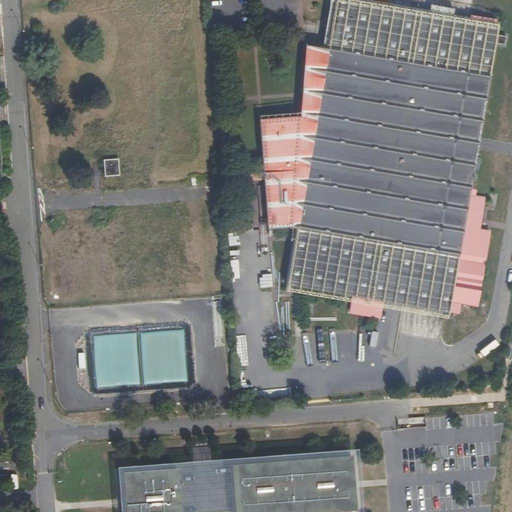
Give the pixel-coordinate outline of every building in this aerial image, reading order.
[(459,10),(458,18),(326,2),(323,25),(320,47),(323,47),(311,117),(304,117),(304,119),(295,119),(262,122),(274,233),(292,231),(285,285),(352,296),(351,312),(377,317),(379,301),(445,310),(446,307),(446,298),(457,300),(474,301),(485,225),(475,223),(476,210),(460,209),(465,176),(484,37),(485,32),(487,14),(459,10)] [(485,32),(484,37),(489,37),(489,40),(498,41),(499,29),(489,29),(489,32),(485,32)] [(300,45),(295,119),(304,119),(304,117),(311,117),(323,47),(320,47),(300,45)] [(268,233),(274,233),(262,122),(253,123),(260,175),(262,184),(268,233)] [(102,161),(103,179),(115,178),(114,161),(102,161)] [(262,184),(260,175),(248,177),(249,185),(262,184)] [(460,209),(476,210),(478,190),(470,189),(471,177),(465,176),(460,209)] [(490,225),(485,225),(474,301),(478,302),(490,225)] [(247,234),(247,226),(227,226),(227,235),(247,234)] [(459,301),(457,300),(446,298),(446,307),(448,308),(449,309),(451,310),(454,310),(456,310),(458,308),(459,306),(459,304),(459,301)] [(180,372),(166,371),(165,380),(179,381),(180,372)] [(364,511),(359,450),(118,472),(122,511),(364,511)]
